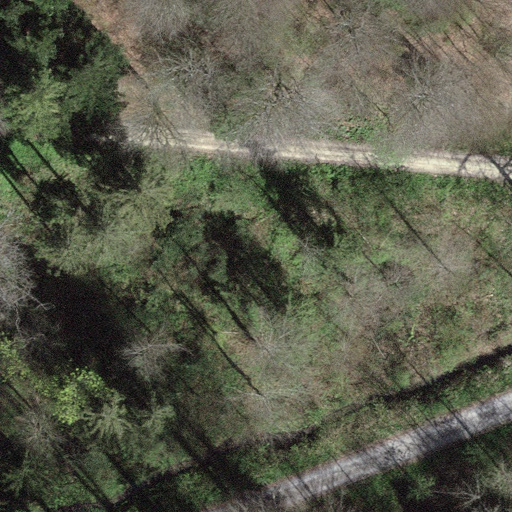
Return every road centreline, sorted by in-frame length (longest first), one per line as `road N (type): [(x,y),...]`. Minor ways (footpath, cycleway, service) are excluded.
road 1 (track): [(511,183),(0,125)]
road 2 (track): [(233,511),(511,404)]
